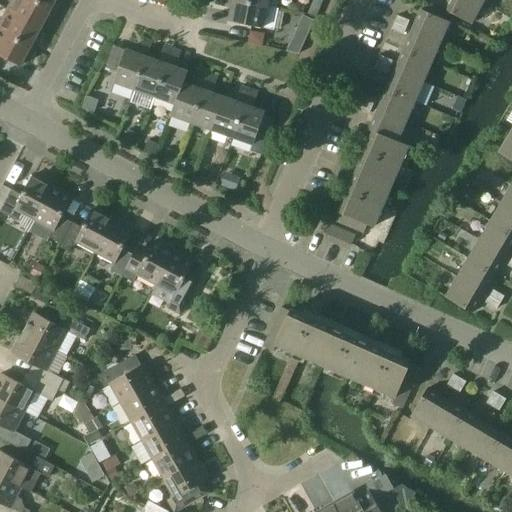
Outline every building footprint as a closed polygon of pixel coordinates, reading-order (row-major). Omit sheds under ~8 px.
[(11,0),(6,10),(40,27),(45,18),(50,20),(55,11),(33,0),(11,0)] [(33,0),(55,11),(60,1),(57,0),(33,0)] [(232,0),(216,0),(215,5),(231,9),(228,22),(260,28),(260,27),(274,30),(278,9),(232,0)] [(278,9),(276,8),(277,0),(232,0),(278,9)] [(481,4),(473,0),(447,0),(444,8),(471,22),(481,4)] [(397,141),(410,111),(449,20),(420,8),(368,129),(372,131),(337,212),(372,227),(407,146),(397,141)] [(40,27),(6,10),(0,21),(0,31),(34,49),(39,39),(35,37),(40,27)] [(391,29),(402,34),(408,21),(396,16),(391,29)] [(0,55),(19,66),(24,57),(29,59),(34,49),(0,31),(0,55)] [(124,50),(112,82),(133,89),(144,57),(145,57),(150,42),(142,39),(137,54),(124,50)] [(145,57),(144,57),(133,89),(154,97),(171,50),(162,47),(157,62),(145,57)] [(179,53),(171,50),(154,97),(174,104),(175,104),(182,83),(186,72),(174,68),(179,53)] [(373,69),(385,74),(391,61),(379,56),(373,69)] [(182,83),(175,104),(174,104),(170,115),(191,123),(208,76),(200,73),(194,88),(182,83)] [(217,79),(208,76),(191,123),(212,130),(223,98),(212,94),(217,79)] [(240,87),(235,102),(223,98),(212,130),(232,137),(249,90),(240,87)] [(258,93),(249,90),(232,137),(253,145),(251,150),(261,154),(274,120),(263,116),(264,112),(252,108),(258,93)] [(356,108),(368,113),(374,100),(362,95),(356,108)] [(511,128),(498,152),(511,160),(511,128)] [(12,190),(1,211),(12,218),(18,221),(22,214),(35,220),(54,186),(34,175),(23,196),(12,190)] [(511,184),(500,203),(511,210),(511,184)] [(63,217),(73,197),(54,186),(35,220),(54,230),(50,238),(62,244),(73,223),(63,217)] [(511,210),(500,203),(489,222),(511,235),(511,210)] [(84,228),(73,223),(62,244),(73,250),(77,243),(96,253),(114,218),(95,208),(84,228)] [(134,229),(114,218),(96,253),(115,263),(111,270),(121,276),(133,255),(123,250),(134,229)] [(511,244),(511,235),(489,222),(478,240),(505,256),(511,244)] [(324,233),(350,244),(355,235),(327,224),(324,233)] [(144,261),(133,255),(121,276),(134,283),(138,275),(157,285),(175,251),(155,240),(144,261)] [(505,256),(478,240),(467,259),(494,275),(505,256)] [(195,262),(175,251),(157,285),(176,295),(168,308),(181,315),(195,288),(184,282),(195,262)] [(467,259),(456,277),(483,293),(494,275),(467,259)] [(444,297),(471,313),(483,293),(456,277),(444,297)] [(108,295),(94,288),(88,301),(101,307),(108,295)] [(503,297),(492,290),(488,297),(499,303),(503,297)] [(485,302),(496,309),(499,303),(488,297),(485,302)] [(393,404),(402,408),(420,368),(411,364),(412,362),(292,309),(291,311),(282,307),(264,347),(274,351),(277,344),(396,397),(393,404)] [(34,313),(23,333),(57,351),(67,332),(84,341),(90,329),(67,317),(62,328),(34,313)] [(193,344),(194,345),(204,349),(210,337),(199,331),(193,344)] [(23,333),(13,353),(39,367),(34,378),(57,390),(63,380),(46,371),(57,351),(23,333)] [(110,383),(120,403),(154,384),(143,365),(113,381),(107,371),(98,376),(104,386),(110,383)] [(1,374),(0,376),(0,399),(24,412),(35,392),(52,401),(57,390),(34,378),(28,388),(1,374)] [(453,375),(446,386),(453,390),(460,379),(453,375)] [(465,382),(460,379),(453,390),(459,393),(465,382)] [(154,384),(120,403),(131,422),(164,403),(162,399),(154,384)] [(131,422),(142,441),(175,422),(166,406),(185,396),(181,389),(162,399),(164,403),(131,422)] [(428,389),(412,416),(431,428),(447,400),(428,389)] [(493,392),(486,403),(493,407),(500,396),(493,392)] [(505,400),(500,396),(493,407),(498,411),(505,400)] [(25,451),(31,440),(14,431),(24,412),(0,399),(0,424),(6,428),(1,438),(24,450),(25,451)] [(447,400),(431,428),(450,438),(466,411),(447,400)] [(484,422),(466,411),(450,438),(468,449),(484,422)] [(175,422),(142,441),(152,459),(185,440),(183,437),(175,422)] [(503,433),(484,422),(468,449),(487,460),(503,433)] [(183,437),(185,440),(152,459),(162,478),(196,459),(187,444),(205,434),(201,427),(183,437)] [(511,459),(511,438),(503,433),(487,460),(505,471),(511,459)] [(0,451),(0,476),(21,488),(31,469),(48,477),(55,467),(25,451),(24,450),(19,461),(0,451)] [(195,486),(207,479),(196,459),(162,478),(173,497),(168,500),(174,511),(200,497),(195,486)] [(24,509),(22,500),(16,497),(21,488),(0,476),(0,502),(3,504),(0,510),(0,511),(29,511),(30,511),(24,509)] [(363,508),(353,491),(334,502),(338,511),(379,511),(374,502),(363,508)] [(143,511),(154,511),(158,506),(149,501),(143,511)] [(338,511),(334,502),(316,511),(338,511)]
